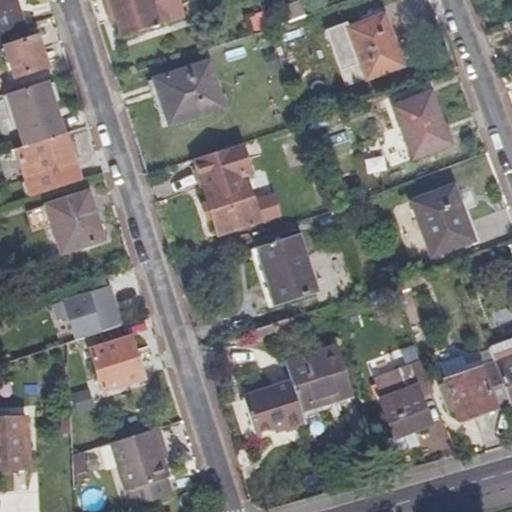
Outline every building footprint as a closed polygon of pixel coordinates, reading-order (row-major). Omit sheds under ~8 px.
[(0,0),(0,34),(22,27),(13,0),(0,0)] [(104,0),(112,22),(119,20),(112,0),(104,0)] [(112,0),(119,20),(124,37),(171,22),(186,17),(180,0),(112,0)] [(277,10),(282,25),(305,17),(300,2),(277,10)] [(248,16),(254,35),(269,30),(262,12),(248,16)] [(328,32),(348,85),(400,65),(382,16),(352,28),(348,29),(346,25),(328,32)] [(38,40),(6,51),(16,83),(49,71),(38,40)] [(281,65),(276,51),(263,55),(269,70),(281,65)] [(210,64),(160,80),(168,105),(163,107),(169,127),(224,109),(210,64)] [(306,90),(300,75),(291,79),(296,93),(306,90)] [(168,105),(160,80),(149,83),(157,108),(163,107),(168,105)] [(63,132),(46,82),(7,95),(25,146),(63,132)] [(430,91),(392,106),(412,157),(449,144),(430,91)] [(345,131),(328,135),(333,153),(349,149),(345,131)] [(80,179),(63,132),(25,146),(13,150),(29,197),(80,179)] [(384,146),(390,164),(403,160),(397,141),(384,146)] [(195,159),(200,172),(221,234),(279,214),(272,194),(254,201),(244,174),(252,171),(243,143),(195,159)] [(455,187),(413,202),(433,255),(475,239),(455,187)] [(86,189),(29,208),(36,227),(52,222),(62,251),(102,238),(86,189)] [(297,233),(250,248),(270,309),(317,293),(297,233)] [(85,282),(88,292),(107,286),(104,276),(85,282)] [(63,315),(71,340),(119,324),(107,286),(88,292),(51,303),(55,318),(63,315)] [(297,332),(293,318),(273,324),(275,332),(277,338),(297,332)] [(275,332),(273,324),(255,329),(258,337),(275,332)] [(133,334),(92,347),(105,391),(145,377),(133,334)] [(511,341),(491,350),(511,403),(511,405),(511,341)] [(457,406),(461,419),(497,408),(511,403),(491,350),(488,343),(474,349),(480,363),(466,367),(463,358),(444,365),(447,374),(457,406)] [(292,381),(306,426),(321,422),(318,414),(337,408),(335,402),(352,397),(336,347),(286,363),(292,381)] [(433,388),(423,360),(396,369),(398,375),(378,381),(383,397),(381,397),(395,435),(386,438),(391,454),(419,443),(415,429),(430,424),(420,391),(433,388)] [(446,409),(457,406),(447,374),(436,377),(446,409)] [(286,433),(306,426),(292,381),(244,396),(251,416),(256,434),(283,425),(286,433)] [(89,388),(71,393),(76,412),(94,407),(89,388)] [(245,437),(256,434),(251,416),(239,419),(245,437)] [(26,417),(0,418),(0,468),(27,468),(26,417)] [(164,445),(159,428),(111,443),(125,488),(128,487),(133,505),(170,494),(164,477),(167,476),(161,459),(158,447),(164,445)] [(168,457),(164,445),(158,447),(161,459),(168,457)]
